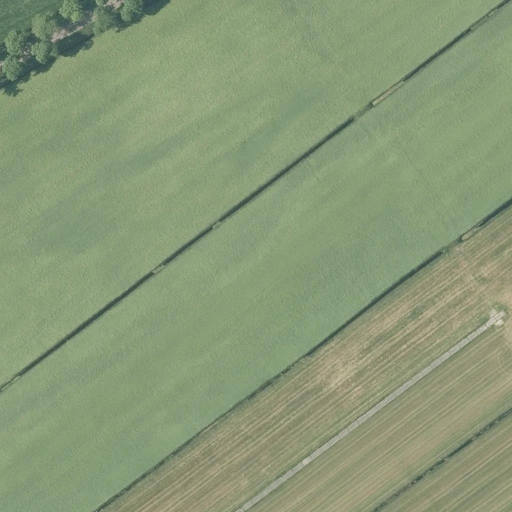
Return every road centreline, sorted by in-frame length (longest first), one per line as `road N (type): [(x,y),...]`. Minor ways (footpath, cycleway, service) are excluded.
road 1 (track): [(241,511),(497,322)]
road 2 (secondary): [(0,66),(117,0)]
